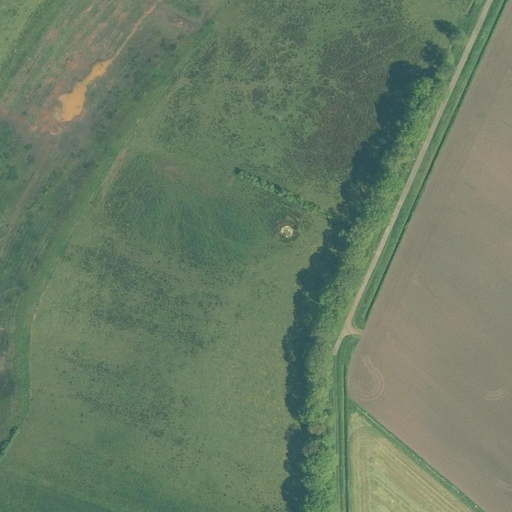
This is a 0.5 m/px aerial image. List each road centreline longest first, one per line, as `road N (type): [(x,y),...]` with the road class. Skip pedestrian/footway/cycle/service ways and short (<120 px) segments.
road 1 (unclassified): [(335,349),(489,0)]
road 2 (track): [(336,511),(335,349)]
